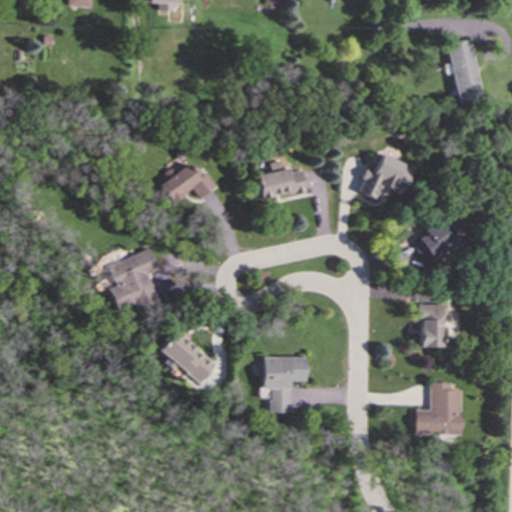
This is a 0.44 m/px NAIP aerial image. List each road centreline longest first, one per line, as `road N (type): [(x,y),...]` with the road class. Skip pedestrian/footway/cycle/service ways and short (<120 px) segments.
road 1 (residential): [(337,292),(358,303),(355,264),(328,248),(249,264),(227,280),(243,306),(308,285),(337,292)]
road 2 (residential): [(382,511),(358,438),(358,303)]
